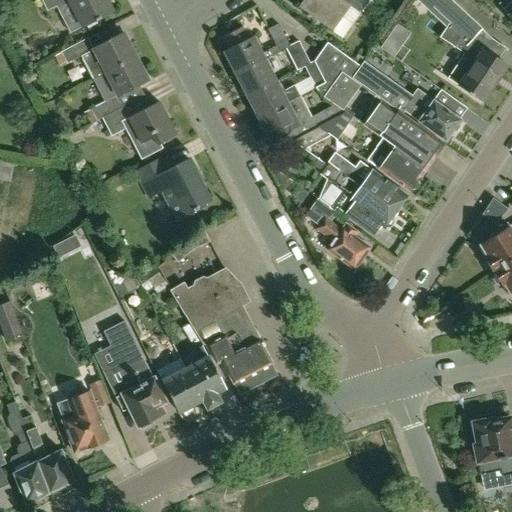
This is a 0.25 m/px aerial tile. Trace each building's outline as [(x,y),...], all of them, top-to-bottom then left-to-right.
[(41,0),(47,11),(56,7),(70,34),(112,12),(105,0),(41,0)] [(360,13),(369,0),(302,0),(298,6),(332,31),(342,38),(351,25),(341,17),(349,5),(360,13)] [(481,101),(506,65),(497,59),(504,49),(492,40),(489,44),(478,34),(482,29),(450,0),(417,0),(446,26),(439,37),(464,54),(447,79),(481,101)] [(261,53),(253,37),(248,40),(242,28),(223,38),(229,49),(224,52),(235,74),(264,59),(289,46),(288,46),(290,45),(279,24),(268,29),(276,46),(261,53)] [(136,57),(123,34),(93,50),(87,38),(60,52),(66,64),(81,56),(93,80),(136,57)] [(290,46),(289,46),(300,68),(304,66),(310,63),(298,41),(290,45),(290,46)] [(351,80),(351,78),(360,66),(328,43),(316,60),(314,61),(324,81),(314,87),(324,97),(334,104),(351,80)] [(118,97),(148,81),(136,57),(93,80),(105,102),(90,109),(97,121),(102,118),(120,109),(113,97),(117,95),(118,97)] [(247,96),(276,81),(264,59),(235,74),(247,96)] [(314,61),(310,63),(304,66),(314,87),(324,81),(314,61)] [(459,127),(458,123),(461,120),(418,90),(412,98),(362,62),(360,66),(351,78),(402,114),(405,111),(446,141),(452,131),(456,131),(459,127)] [(351,80),(334,104),(343,110),(359,86),(351,80)] [(258,118),(300,96),(294,85),(281,92),(276,81),(247,96),(258,118)] [(362,124),(374,96),(369,93),(362,110),(356,120),(362,124)] [(330,121),(346,113),(343,110),(334,104),(324,110),(310,117),(300,96),(258,118),(275,150),(292,141),(319,127),(330,121)] [(397,112),(374,96),(362,124),(380,137),(381,135),(381,136),(389,125),(409,139),(435,157),(443,144),(397,112)] [(138,155),(176,135),(159,102),(129,118),(123,107),(120,109),(102,118),(111,136),(132,126),(141,144),(133,147),(138,155)] [(330,121),(319,127),(335,138),(337,140),(353,118),(346,113),(330,121)] [(389,125),(381,136),(384,138),(367,161),(410,192),(411,190),(416,189),(419,184),(418,180),(426,169),(435,157),(409,139),(389,125)] [(327,149),(335,138),(319,127),(292,141),(318,160),(327,149)] [(263,156),(265,161),(275,168),(283,158),(273,151),(263,156)] [(367,178),(343,161),(333,153),(327,162),(329,164),(395,212),(407,196),(372,171),(367,178)] [(0,179),(11,181),(14,162),(0,159),(0,179)] [(167,189),(182,218),(198,210),(197,208),(210,201),(189,160),(166,172),(159,159),(135,172),(149,198),(167,189)] [(292,181),(275,168),(265,161),(281,190),(292,181)] [(391,219),(395,212),(329,164),(327,166),(324,165),(318,174),(341,191),(331,205),(370,234),(377,224),(382,228),(383,226),(387,229),(390,228),(393,224),(393,221),(391,219)] [(346,225),(342,230),(330,221),(336,214),(327,208),(328,207),(317,199),(305,216),(318,226),(316,229),(334,242),(328,250),(354,269),(356,266),(359,265),(363,260),(362,257),(369,248),(354,237),(357,232),(346,225)] [(494,223),(508,210),(492,199),(482,214),(494,223)] [(493,273),(511,260),(511,226),(509,228),(507,225),(496,232),(498,236),(481,247),(483,250),(479,252),(484,260),(483,265),(487,271),(492,272),(493,273)] [(172,256),(178,263),(195,249),(209,242),(203,231),(197,234),(172,256)] [(69,254),(63,243),(53,248),(59,260),(69,254)] [(511,260),(493,273),(493,274),(492,279),(496,285),(501,286),(506,294),(508,292),(511,296),(511,294),(511,260)] [(154,287),(158,293),(168,286),(157,268),(140,279),(147,291),(154,287)] [(222,361),(234,383),(271,363),(242,304),(249,301),(241,286),(226,270),(208,280),(204,279),(198,283),(196,287),(194,288),(195,290),(189,293),(184,284),(173,291),(203,342),(208,346),(218,363),(222,361)] [(120,297),(129,292),(123,280),(114,284),(120,297)] [(23,336),(9,302),(0,305),(0,323),(7,342),(23,336)] [(217,392),(225,388),(209,357),(208,358),(202,347),(197,350),(202,360),(186,369),(202,400),(201,401),(206,411),(222,403),(217,392)] [(191,406),(201,401),(202,400),(186,369),(182,371),(177,361),(157,372),(179,412),(181,411),(183,414),(192,408),(191,406)] [(100,381),(93,362),(77,368),(84,387),(90,385),(99,407),(110,403),(102,380),(100,381)] [(130,409),(138,426),(164,413),(160,404),(165,401),(154,378),(153,379),(146,365),(132,372),(139,386),(116,398),(123,412),(130,409)] [(67,395),(66,396),(62,384),(50,388),(75,452),(87,447),(88,449),(92,447),(92,448),(96,450),(102,447),(104,444),(103,442),(108,440),(96,408),(75,416),(67,395)] [(13,434),(17,437),(28,433),(22,419),(21,419),(15,403),(6,405),(9,413),(7,419),(13,434)] [(50,492),(73,480),(62,449),(47,456),(36,426),(31,415),(22,419),(31,441),(50,492)] [(511,474),(511,424),(511,418),(491,423),(490,417),(486,415),(477,416),(475,419),(476,423),(474,424),(478,446),(475,446),(481,475),(501,471),(502,477),(511,474)] [(50,492),(31,441),(20,445),(18,449),(20,454),(13,457),(11,461),(15,473),(14,473),(26,504),(50,492)] [(5,480),(0,470),(0,466),(5,464),(0,449),(0,511),(1,511),(3,508),(15,503),(9,491),(11,490),(6,480),(5,480)]
